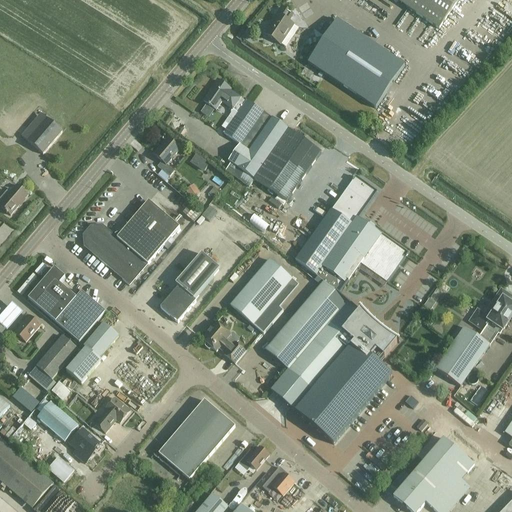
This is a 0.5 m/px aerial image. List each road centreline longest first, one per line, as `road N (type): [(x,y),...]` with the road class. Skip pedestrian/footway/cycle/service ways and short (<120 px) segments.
road 1 (unclassified): [(511,250),(204,39)]
road 2 (secondary): [(39,235),(204,39)]
road 3 (unclassified): [(363,511),(197,369)]
road 4 (unclassified): [(197,369),(39,235)]
road 5 (unclassified): [(84,500),(197,369)]
